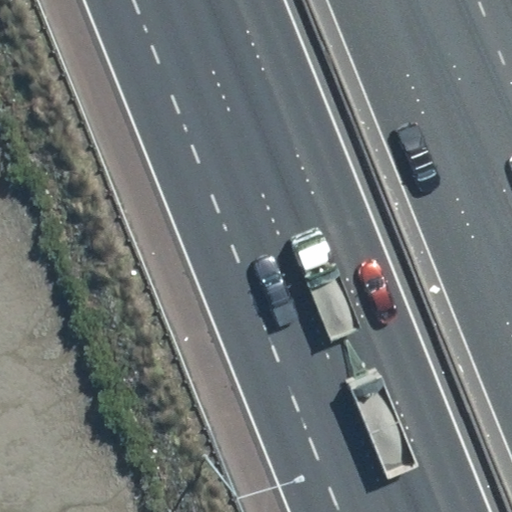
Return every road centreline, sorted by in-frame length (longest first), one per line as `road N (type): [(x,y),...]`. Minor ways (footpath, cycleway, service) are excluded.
road 1 (motorway): [(444,511),(238,0)]
road 2 (motorway): [(384,0),(511,317)]
